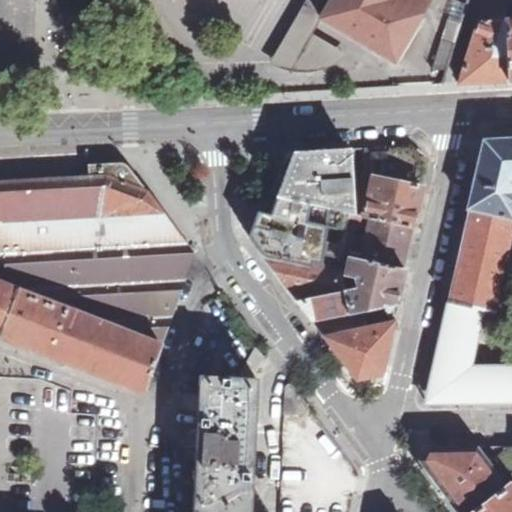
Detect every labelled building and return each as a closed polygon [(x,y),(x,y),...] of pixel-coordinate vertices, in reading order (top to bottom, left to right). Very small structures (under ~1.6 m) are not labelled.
[(123,0),(123,7),(123,21),(140,22),(141,0),(123,0)] [(393,60),(428,0),(331,0),(321,18),(393,60)] [(485,0),(479,20),(505,19),(504,4),(503,0),(485,0)] [(438,39),(452,43),(457,23),(444,19),(438,39)] [(509,80),(505,19),(479,20),(460,83),(509,80)] [(429,69),(444,68),(452,43),(438,39),(429,69)] [(322,66),(331,49),(315,41),(306,58),(322,66)] [(42,106),(64,104),(63,95),(41,96),(42,106)] [(448,302),(451,303),(443,340),(459,343),(452,373),(439,382),(433,381),(430,400),(447,400),(448,392),(455,386),(471,386),(471,399),(511,398),(511,369),(470,370),(467,366),(480,309),(493,312),(511,225),(511,137),(483,140),(467,209),(470,209),(448,302)] [(373,178),(365,216),(411,227),(413,228),(428,161),(412,145),(365,148),(366,177),(373,178)] [(350,212),(353,213),(349,149),(294,153),(278,195),(350,212)] [(0,335),(143,391),(194,254),(127,165),(123,162),(89,164),(89,177),(0,182),(0,335)] [(249,236),(266,258),(309,267),(322,264),(325,256),(327,228),(348,228),(350,212),(278,195),(265,192),(249,236)] [(411,227),(365,216),(353,213),(350,212),(348,228),(341,274),(345,274),(354,276),(357,290),(344,292),(348,314),(363,310),(397,303),(405,269),(402,268),(411,227)] [(348,314),(314,321),(357,379),(381,373),(392,322),(366,327),(363,310),(348,314)] [(443,340),(433,381),(439,382),(452,373),(459,343),(443,340)] [(203,511),(249,511),(254,427),(252,427),(255,378),(200,375),(197,434),(192,446),(190,446),(189,458),(187,458),(187,460),(196,460),(193,511),(203,511)] [(285,414),(298,414),(309,406),(292,384),(288,384),(286,386),(285,414)] [(459,399),(471,399),(471,386),(455,386),(448,392),(447,400),(459,399)] [(419,460),(457,511),(469,511),(508,483),(511,479),(511,445),(425,447),(419,460)] [(511,511),(511,487),(508,483),(469,511),(511,511)]
